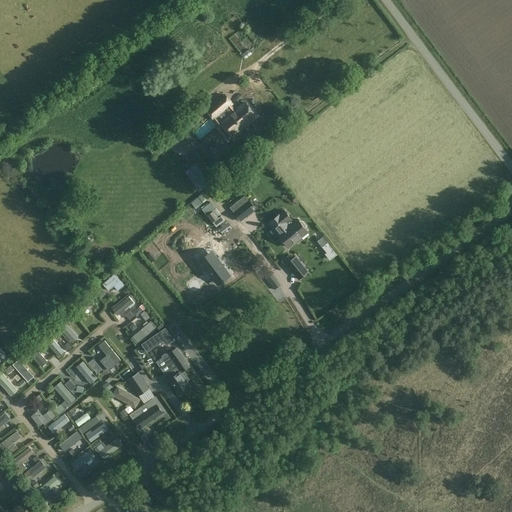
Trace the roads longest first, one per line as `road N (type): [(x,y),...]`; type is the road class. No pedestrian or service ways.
road 1 (unclassified): [(81,511),(511,207)]
road 2 (unknown): [(93,503),(16,407),(111,320)]
road 3 (track): [(412,35),(238,170)]
road 4 (unclassified): [(511,166),(386,0)]
